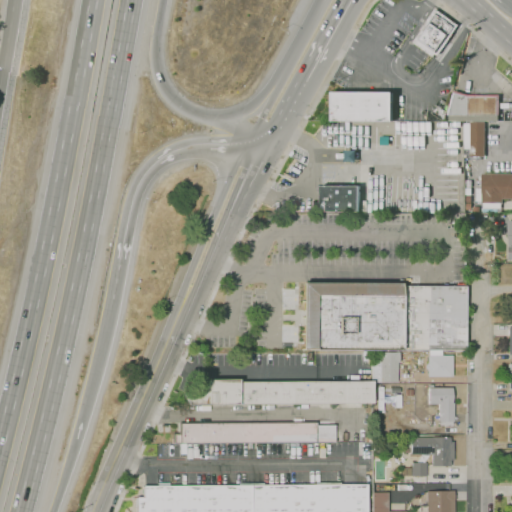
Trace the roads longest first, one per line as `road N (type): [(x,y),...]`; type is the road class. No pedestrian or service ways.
road 1 (motorway): [(19,511),(92,201),(129,0)]
road 2 (motorway): [(90,0),(0,443)]
road 3 (residential): [(479,219),(481,511)]
road 4 (tertiary): [(248,138),(170,317),(157,369)]
road 5 (motorway): [(52,511),(113,292)]
road 6 (motorway): [(120,257),(131,202),(150,166),(184,147),(248,138)]
road 7 (tertiary): [(189,323),(265,146)]
road 8 (secondary): [(325,1),(248,138)]
road 9 (motorway): [(212,119),(188,112),(159,82),(153,53),(161,0)]
